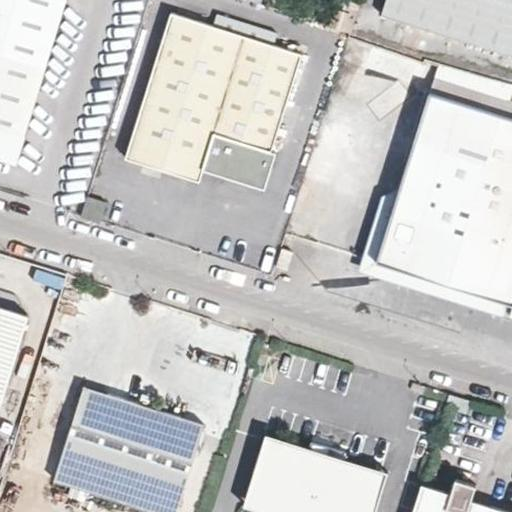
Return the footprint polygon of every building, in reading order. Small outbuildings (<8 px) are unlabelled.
[(0,0),(0,152),(15,158),(63,0),(0,0)] [(511,0),(387,0),(385,9),(511,50),(511,0)] [(214,22),(172,9),(129,155),(199,177),(203,166),(264,184),(275,149),(270,146),(300,48),(270,38),(273,27),(216,10),(214,22)] [(359,272),(511,318),(511,103),(509,102),(511,93),(511,88),(437,65),(398,193),(382,199),(359,272)] [(107,197),(89,191),(82,212),(100,218),(107,197)] [(0,402),(28,311),(0,302),(0,402)] [(88,382),(58,475),(82,482),(174,511),(178,511),(208,420),(88,382)] [(474,396),(452,389),(447,403),(470,410),(474,396)] [(262,504),(282,440),(263,435),(243,498),(262,504)] [(369,511),(382,472),(341,459),(344,447),(310,436),(306,448),(282,440),(262,504),(287,511),(369,511)] [(450,488),(424,479),(413,511),(511,511),(511,505),(472,494),(476,478),(455,472),(450,488)] [(82,482),(58,475),(55,484),(79,491),(82,482)]
